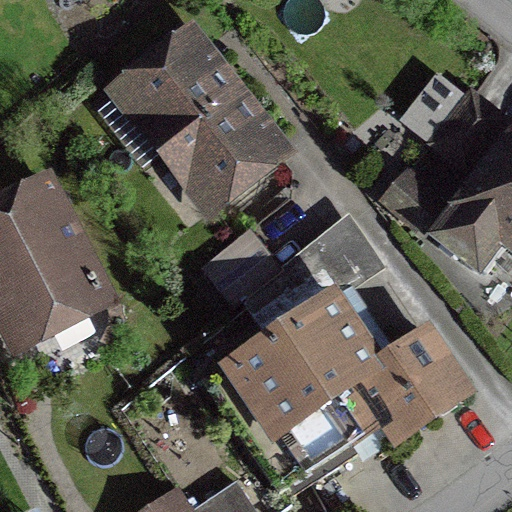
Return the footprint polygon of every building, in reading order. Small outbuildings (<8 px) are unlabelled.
[(278,158),(253,125),(210,71),(186,41),(117,95),(209,213),(278,158)] [(469,101),(432,148),(463,172),(500,125),(469,101)] [(511,142),(436,240),(484,277),(508,247),(511,249),(511,142)] [(402,178),(380,203),(413,233),(436,207),(402,178)] [(101,295),(46,189),(0,212),(0,327),(8,344),(101,295)] [(279,272),(256,241),(209,275),(232,306),(279,272)] [(383,427),(396,445),(463,400),(421,337),(375,368),(331,302),(201,389),(276,500),(383,427)] [(249,511),(234,489),(200,511),(249,511)] [(184,511),(174,498),(153,511),(184,511)]
